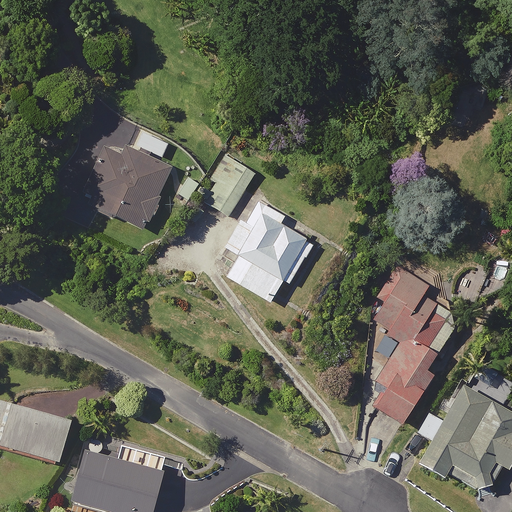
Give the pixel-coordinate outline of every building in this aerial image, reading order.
[(169,146),(145,134),(139,147),(163,158),(169,146)] [(87,193),(92,196),(88,205),(145,229),(149,220),(151,221),(171,176),(174,167),(127,147),(123,155),(106,148),(87,193)] [(256,173),(228,155),(214,177),(218,180),(205,202),(229,217),(256,173)] [(200,183),(188,177),(178,194),(190,201),(200,183)] [(319,237),(267,206),(255,227),(243,220),(226,248),(240,256),(227,277),(272,304),(285,281),(291,284),(319,237)] [(434,376),(427,372),(460,320),(422,296),(428,286),(397,267),(377,298),(385,303),(375,320),(387,328),(383,333),(399,343),(376,380),(389,388),(376,408),(403,425),(434,376)] [(480,490),(492,487),(494,483),(504,468),(510,471),(511,466),(511,413),(464,387),(445,422),(430,413),(418,434),(433,442),(420,465),(445,479),(448,473),(480,490)] [(73,422),(0,400),(0,445),(61,463),(73,422)] [(153,511),(168,457),(120,444),(116,460),(86,452),(73,501),(106,510),(105,511),(153,511)]
